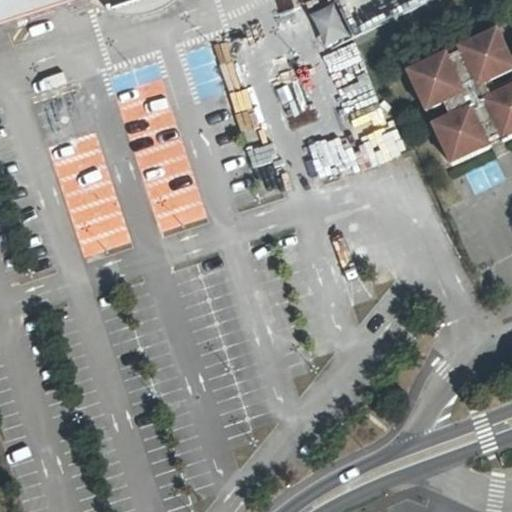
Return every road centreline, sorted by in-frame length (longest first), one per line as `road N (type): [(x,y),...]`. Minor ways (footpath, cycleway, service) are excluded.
road 1 (tertiary): [(511,410),(350,473),(296,511)]
road 2 (tertiary): [(316,511),(511,435)]
